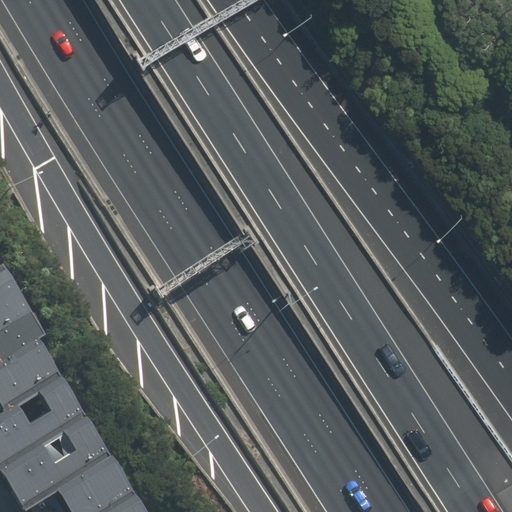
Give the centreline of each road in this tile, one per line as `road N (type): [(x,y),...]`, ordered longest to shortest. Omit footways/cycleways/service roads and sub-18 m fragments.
road 1 (motorway): [(151,0),(482,511)]
road 2 (motorway): [(385,511),(56,0)]
road 3 (motorway): [(270,511),(0,79)]
road 4 (motorway): [(231,0),(511,386)]
